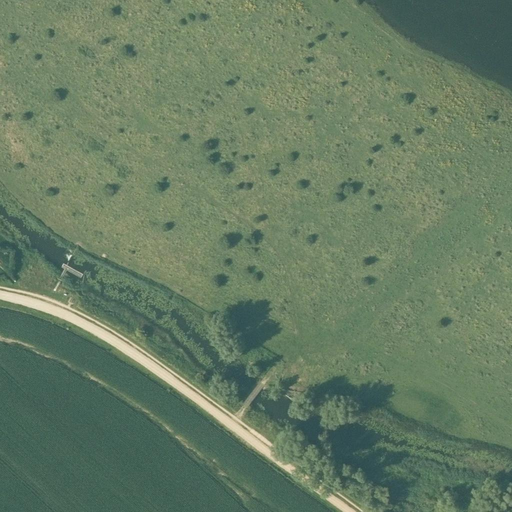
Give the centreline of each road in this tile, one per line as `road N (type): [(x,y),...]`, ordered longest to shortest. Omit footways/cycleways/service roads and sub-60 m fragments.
road 1 (track): [(0,295),(61,312),(118,343),(351,511)]
road 2 (track): [(280,360),(511,182)]
